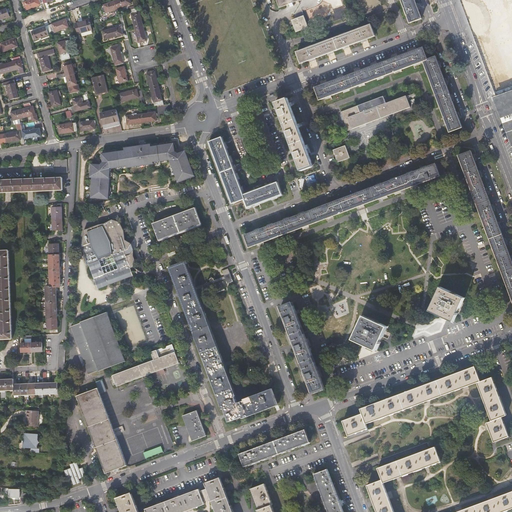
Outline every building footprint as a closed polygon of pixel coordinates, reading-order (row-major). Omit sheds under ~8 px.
[(27,10),(41,5),(41,4),(39,0),(29,0),(24,2),(27,10)] [(116,0),(114,1),(117,9),(127,5),(125,0),(116,0)] [(277,0),(280,8),(298,1),(301,0),(300,0),(277,0)] [(402,0),(411,23),(423,19),(415,0),(402,0)] [(106,13),(117,9),(114,1),(103,5),(106,13)] [(7,9),(0,11),(0,20),(10,17),(7,9)] [(139,12),(137,13),(131,14),(135,29),(143,27),(139,12)] [(296,34),(308,29),(303,17),(291,21),(293,27),(296,34)] [(49,26),(52,34),(69,28),(66,19),(49,26)] [(94,37),(93,33),(90,24),(76,27),(79,37),(83,36),(84,40),(94,37)] [(302,64),(376,36),(372,25),(298,52),(302,64)] [(52,34),(49,26),(32,32),(35,40),(52,34)] [(123,35),(121,29),(120,26),(117,27),(102,31),(105,39),(123,35)] [(147,41),(143,27),(135,29),(138,43),(147,41)] [(0,50),(1,53),(18,47),(15,39),(0,44),(0,50)] [(62,61),(70,59),(67,45),(66,42),(66,41),(58,44),(62,61)] [(119,45),(118,45),(113,47),(110,47),(114,63),(123,60),(119,45)] [(47,51),(38,53),(43,72),(52,70),(48,56),(55,54),(54,49),(47,51)] [(321,100),(424,62),(424,61),(428,60),(423,49),(316,88),(321,100)] [(21,74),(24,73),(20,57),(12,59),(13,62),(10,63),(12,71),(19,70),(21,74)] [(463,128),(436,57),(428,60),(424,61),(424,62),(450,132),(463,128)] [(66,77),(74,75),(71,61),(65,63),(65,66),(64,67),(65,73),(56,75),(57,79),(63,77),(66,77)] [(12,71),(10,63),(0,65),(0,70),(1,74),(12,71)] [(119,84),(128,81),(124,67),(116,69),(119,84)] [(155,72),(154,72),(147,74),(146,74),(150,88),(158,86),(155,72)] [(74,75),(66,77),(68,84),(69,87),(68,87),(69,94),(79,91),(77,85),(74,75)] [(92,78),(94,85),(95,89),(97,96),(109,93),(104,75),(92,78)] [(15,80),(3,83),(4,87),(7,86),(11,100),(20,98),(15,80)] [(511,85),(492,94),(511,141),(511,85)] [(150,88),(154,102),(162,100),(158,86),(150,88)] [(121,102),(139,98),(137,92),(137,89),(119,93),(121,102)] [(53,108),(61,105),(57,90),(49,92),(53,108)] [(71,110),(71,112),(91,107),(89,102),(83,104),(81,98),(73,100),(74,106),(69,107),(68,107),(69,111),(71,110)] [(300,170),(312,165),(287,98),(276,103),(300,170)] [(341,113),(347,131),(411,109),(407,98),(361,114),(358,107),(341,113)] [(23,109),(25,118),(31,116),(33,121),(39,120),(37,114),(36,114),(34,107),(32,107),(27,108),(23,109)] [(25,118),(23,109),(12,112),(13,118),(10,119),(11,125),(15,124),(14,121),(25,118)] [(121,125),(117,110),(107,113),(107,114),(100,115),(104,129),(121,125)] [(156,112),(141,114),(142,123),(157,121),(156,112)] [(141,114),(137,115),(133,115),(126,116),(126,121),(127,125),(142,123),(141,114)] [(81,131),(95,129),(94,121),(89,121),(86,122),(80,123),(81,131)] [(77,123),(76,123),(59,125),(60,134),(78,132),(77,123)] [(21,124),(22,130),(24,140),(42,137),(40,129),(25,131),(24,124),(21,124)] [(5,134),(6,143),(21,140),(19,131),(5,134)] [(232,204),(244,199),(243,195),(221,137),(209,142),(232,204)] [(180,182),(195,176),(186,151),(179,154),(175,152),(174,144),(151,147),(149,145),(127,148),(125,151),(102,155),(103,159),(103,160),(103,163),(100,165),(98,165),(91,165),(91,172),(93,172),(91,199),(109,200),(111,169),(127,167),(127,168),(154,164),(154,163),(170,160),(176,177),(178,176),(180,182)] [(332,150),(334,155),(337,162),(349,158),(344,146),(332,150)] [(511,297),(511,258),(471,151),(459,156),(511,297)] [(388,160),(386,155),(385,152),(363,160),(366,168),(388,160)] [(361,206),(440,176),(435,164),(357,193),(244,235),(249,248),(361,206)] [(27,179),(18,180),(19,192),(63,190),(62,178),(27,179)] [(0,192),(19,192),(18,180),(0,180),(0,192)] [(277,182),(243,195),(244,199),(247,207),(282,195),(277,182)] [(52,209),(52,220),(62,219),(61,208),(52,209)] [(159,240),(201,225),(195,208),(153,223),(159,240)] [(62,230),(62,219),(52,220),(53,230),(62,230)] [(89,261),(99,290),(133,278),(130,271),(134,269),(135,246),(126,240),(121,222),(111,220),(104,224),(99,225),(84,230),(83,246),(88,261),(89,261)] [(49,245),(49,256),(51,256),(59,255),(58,245),(49,245)] [(216,259),(225,255),(222,247),(213,250),(216,259)] [(0,321),(1,339),(12,339),(9,251),(0,251),(0,321)] [(59,255),(51,256),(51,264),(59,264),(59,255)] [(243,419),(278,406),(272,389),(244,400),(244,401),(237,404),(236,400),(234,397),(236,396),(186,263),(169,269),(221,409),(223,408),(225,414),(228,423),(242,418),(243,419)] [(94,299),(82,264),(73,267),(83,310),(107,301),(105,295),(94,299)] [(233,281),(230,273),(225,275),(228,283),(233,281)] [(52,288),(56,287),(60,287),(60,279),(52,279),(52,288)] [(211,293),(215,292),(225,288),(223,282),(209,286),(211,293)] [(51,288),(48,288),(48,295),(56,295),(56,287),(52,288),(51,288)] [(430,311),(454,322),(464,298),(441,287),(430,311)] [(49,311),(57,311),(56,302),(48,303),(49,311)] [(313,392),(324,388),(292,303),(280,307),(313,392)] [(70,325),(85,370),(123,356),(106,312),(70,325)] [(352,340),(376,351),(387,327),(363,316),(352,340)] [(57,329),(57,318),(49,319),(48,319),(48,329),(57,329)] [(32,344),(32,353),(42,353),(42,343),(32,344)] [(22,353),(32,353),(32,344),(22,344),(22,353)] [(152,361),(111,376),(115,385),(116,387),(178,363),(172,345),(150,353),(152,361)] [(349,437),(368,430),(370,429),(369,425),(452,394),(476,385),(489,420),(484,422),(492,444),(510,437),(503,418),(507,416),(492,376),(482,380),(476,365),(359,408),(361,412),(342,419),(349,437)] [(15,391),(15,385),(14,380),(10,380),(10,382),(2,382),(2,381),(0,380),(0,392),(3,393),(3,391),(15,391)] [(102,384),(96,386),(100,398),(107,396),(102,384)] [(116,439),(100,398),(96,386),(74,394),(104,471),(112,468),(117,466),(125,464),(116,439)] [(28,426),(38,427),(39,410),(34,410),(34,411),(27,411),(27,422),(28,422),(28,426)] [(192,441),(207,436),(197,410),(183,415),(192,441)] [(244,467),(310,442),(305,429),(239,454),(244,467)] [(32,453),(40,454),(40,448),(38,448),(38,445),(40,443),(38,441),(38,435),(28,435),(25,435),(24,442),(23,442),(23,445),(24,445),(24,444),(28,444),(27,448),(33,449),(32,453)] [(162,446),(144,452),(146,458),(164,451),(162,446)] [(443,464),(436,446),(382,466),(376,468),(381,480),(366,485),(376,511),(506,511),(511,510),(511,491),(457,511),(395,511),(385,485),(443,464)] [(72,467),(66,469),(72,486),(81,482),(80,478),(86,476),(82,467),(80,468),(77,461),(70,464),(72,467)] [(329,511),(343,511),(328,469),(315,474),(329,511)] [(143,510),(142,510),(143,511),(190,511),(211,504),(213,511),(233,511),(221,477),(204,483),(205,487),(143,510)] [(258,511),(274,511),(272,505),(273,504),(265,484),(251,489),(259,510),(258,510),(258,511)] [(10,489),(9,498),(23,499),(24,490),(10,489)] [(143,511),(142,510),(140,511),(132,491),(115,498),(120,511),(143,511)]
